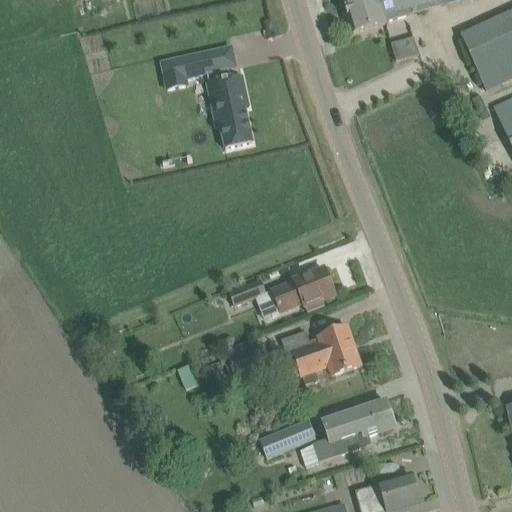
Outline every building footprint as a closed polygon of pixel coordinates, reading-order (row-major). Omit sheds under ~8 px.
[(342,0),(353,37),(387,26),(386,22),(462,0),(342,0)] [(511,17),(462,40),(485,91),(511,78),(511,17)] [(413,42),(391,44),(393,62),(415,59),(413,42)] [(212,55),(182,61),(186,81),(207,77),(208,84),(206,84),(216,128),(220,127),(225,152),(252,146),(245,111),(249,110),(242,80),(230,82),(228,72),(228,71),(216,74),(212,55)] [(511,100),(493,109),(511,150),(511,100)] [(294,283),(295,285),(272,294),(281,316),(304,306),(307,316),(324,309),(322,304),(335,299),(323,271),(294,283)] [(229,296),(234,309),(265,297),(260,284),(229,296)] [(306,335),(281,343),(287,359),(293,356),(296,364),(286,367),(291,384),(302,380),(305,388),(318,384),(315,375),(329,370),(332,379),(342,376),(361,369),(347,331),(328,338),(309,344),(306,335)] [(235,379),(260,368),(250,343),(218,356),(221,365),(220,365),(222,369),(225,368),(229,377),(233,376),(235,379)] [(301,454),(307,470),(319,466),(372,448),(369,439),(395,430),(387,404),(323,426),(328,442),(313,447),(314,448),(301,454)] [(260,444),(268,462),(314,442),(307,425),(260,444)] [(371,490),(374,500),(358,504),(359,511),(396,511),(419,505),(412,479),(371,490)]
